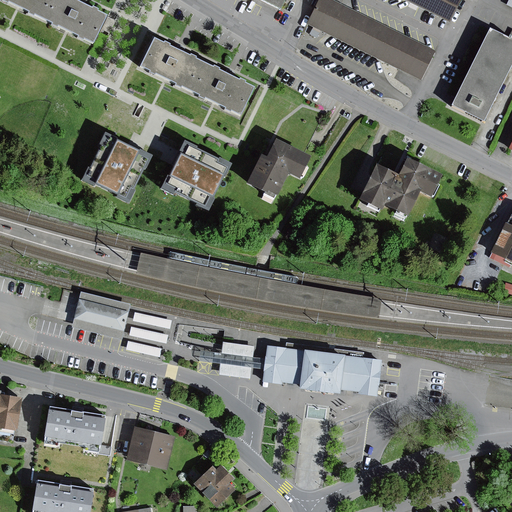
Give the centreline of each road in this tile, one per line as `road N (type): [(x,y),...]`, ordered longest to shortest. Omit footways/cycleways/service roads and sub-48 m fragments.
road 1 (residential): [(194,0),(340,90),(511,177)]
road 2 (residential): [(0,363),(184,414),(309,507)]
road 3 (residential): [(511,440),(411,463),(309,507)]
